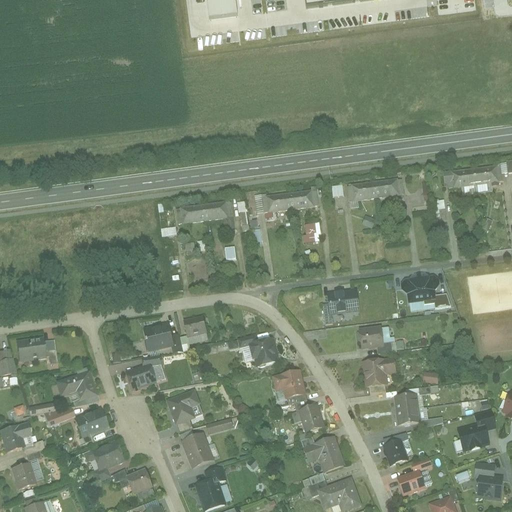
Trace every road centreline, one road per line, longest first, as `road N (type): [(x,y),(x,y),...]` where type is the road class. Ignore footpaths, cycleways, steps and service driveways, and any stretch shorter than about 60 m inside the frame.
road 1 (primary): [(511,136),(0,203)]
road 2 (residential): [(232,298),(511,258)]
road 3 (residential): [(387,511),(350,428),(283,323),(232,298)]
road 4 (residential): [(87,318),(113,402),(157,454),(179,511)]
road 5 (residential): [(232,298),(87,318)]
